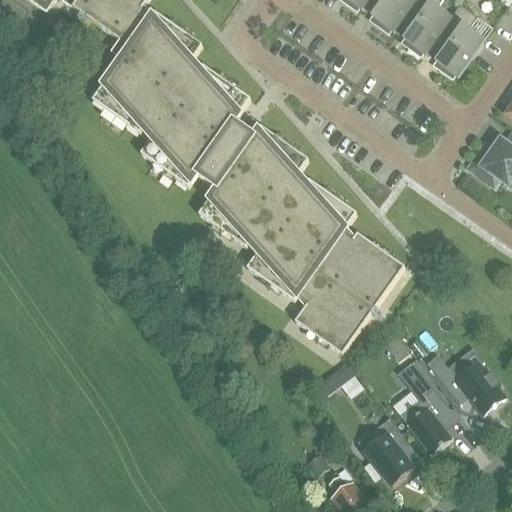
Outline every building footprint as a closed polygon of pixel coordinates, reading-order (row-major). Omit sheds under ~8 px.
[(252,103),(238,94),(235,98),(215,84),(218,79),(204,70),(201,74),(193,65),(203,49),(190,40),(187,44),(166,30),(170,26),(156,16),(153,20),(144,11),(152,0),(24,0),(47,16),(58,0),(67,6),(122,45),(115,56),(124,62),(94,104),(107,114),(111,109),(131,123),(128,128),(141,137),(144,133),(153,142),(142,158),(156,167),(159,163),(179,177),(176,182),(189,191),(198,179),(218,193),(200,218),(214,228),(217,224),(237,238),(234,242),(247,252),(251,247),(259,257),(248,272),(262,282),(265,277),(285,292),(282,296),(296,306),(299,301),(307,311),(296,326),(310,335),(313,331),(333,345),(330,350),(344,359),(375,315),(406,271),(392,262),(389,266),(369,252),(372,248),(359,238),(355,242),(347,233),(358,218),(344,208),(341,213),(321,198),(324,194),(310,184),(307,189),(299,179),(310,164),(296,154),(293,159),(273,145),(276,140),(262,130),(255,140),(247,134),(235,126),(252,103)] [(349,0),(346,6),(358,14),(361,11),(363,13),(367,7),(372,0),(349,0)] [(378,15),(377,17),(378,18),(379,17),(383,20),(377,28),(390,37),(392,33),(395,35),(399,30),(420,0),(372,0),(367,7),(378,15)] [(420,0),(399,30),(410,38),(409,40),(410,41),(410,40),(415,43),(409,51),(422,60),(424,56),(427,58),(431,53),(452,22),(451,21),(437,12),(445,0),(420,0)] [(509,10),(511,6),(511,0),(501,0),(499,3),(509,10)] [(452,22),(431,53),(442,61),(441,63),(442,63),(443,62),(447,66),(441,74),(454,82),(456,78),(459,80),(484,45),(469,34),(479,20),(461,8),(451,21),(452,22)] [(19,26),(10,39),(26,50),(36,36),(19,26)] [(495,189),(500,182),(509,189),(511,185),(511,140),(507,148),(502,144),(495,154),(487,149),(470,172),(495,189)] [(421,362),(428,357),(417,344),(411,349),(421,362)] [(404,347),(393,356),(400,365),(411,356),(404,347)] [(485,419),(507,402),(498,391),(501,389),(492,377),(489,379),(481,369),(480,368),(473,374),(467,366),(453,377),(449,372),(439,359),(429,367),(461,409),(471,402),(485,419)] [(453,415),(415,365),(399,378),(420,405),(401,420),(409,429),(408,430),(409,431),(410,430),(432,459),(431,459),(432,460),(441,453),(442,454),(445,451),(445,450),(454,443),(454,442),(453,443),(447,435),(440,426),(453,415)] [(342,390),(355,379),(356,378),(347,367),(320,388),(329,400),(342,390)] [(408,466),(402,457),(412,449),(391,422),(372,437),(380,446),(367,457),(393,491),(415,474),(408,466)] [(310,467),(320,480),(331,472),(322,458),(310,467)] [(335,483),(330,487),(339,499),(334,503),(340,511),(372,511),(355,488),(350,492),(339,476),(333,480),(335,483)]
